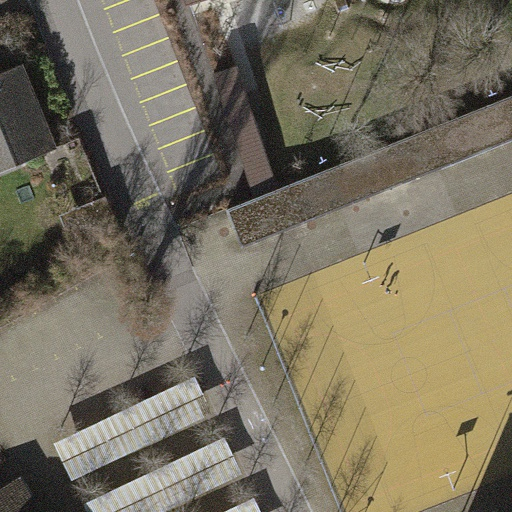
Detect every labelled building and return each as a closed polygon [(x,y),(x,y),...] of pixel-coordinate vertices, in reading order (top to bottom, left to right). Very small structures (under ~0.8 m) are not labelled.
[(179,0),(185,17),(236,0),(179,0)] [(213,78),(255,205),(280,195),(239,69),(213,78)] [(0,185),(68,158),(34,73),(0,86),(0,185)] [(255,205),(228,216),(244,254),(511,146),(511,101),(280,195),(255,205)] [(194,385),(55,431),(68,469),(207,423),(194,385)] [(96,471),(75,480),(89,511),(138,511),(127,486),(107,495),(96,471)] [(45,511),(26,481),(0,497),(0,511),(45,511)]
